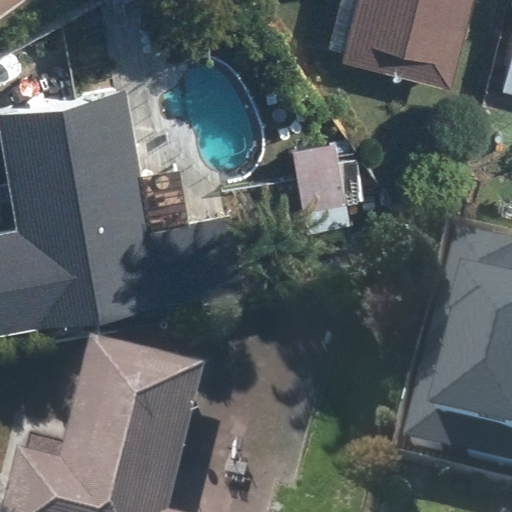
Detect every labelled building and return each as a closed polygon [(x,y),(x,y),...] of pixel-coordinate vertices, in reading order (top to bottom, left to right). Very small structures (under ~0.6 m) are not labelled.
[(328,0),(316,51),(444,84),(465,0),(328,0)] [(511,0),(510,0),(490,87),(511,92),(511,0)] [(229,208),(182,217),(173,166),(136,173),(120,84),(0,105),(0,169),(9,220),(0,221),(0,325),(242,282),(229,208)] [(359,272),(336,136),(287,145),(310,281),(359,272)] [(511,290),(474,278),(441,425),(511,439),(511,290)] [(81,354),(52,482),(0,470),(0,511),(165,511),(196,381),(81,354)]
